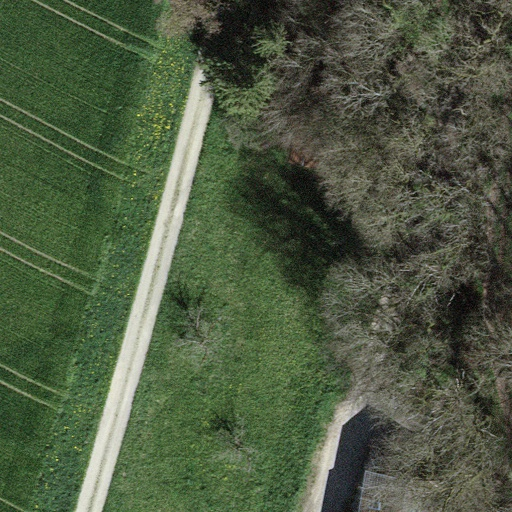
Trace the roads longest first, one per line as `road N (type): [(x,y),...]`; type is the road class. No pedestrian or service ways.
road 1 (track): [(325,511),(484,0)]
road 2 (track): [(85,511),(229,0)]
